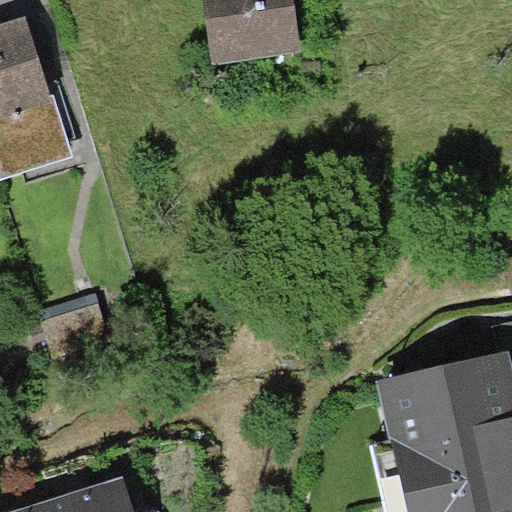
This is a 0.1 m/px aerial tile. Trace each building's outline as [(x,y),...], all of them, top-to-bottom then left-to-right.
[(293,0),(204,0),(213,63),(300,51),(293,0)] [(0,23),(0,177),(1,179),(74,156),(53,93),(51,94),(25,15),(0,23)] [(97,292),(36,310),(52,363),(113,345),(97,292)] [(378,381),(408,511),(511,511),(511,363),(509,350),(378,381)] [(50,498),(54,511),(134,511),(122,475),(87,486),(50,498)] [(7,511),(54,511),(50,498),(20,508),(7,511)]
